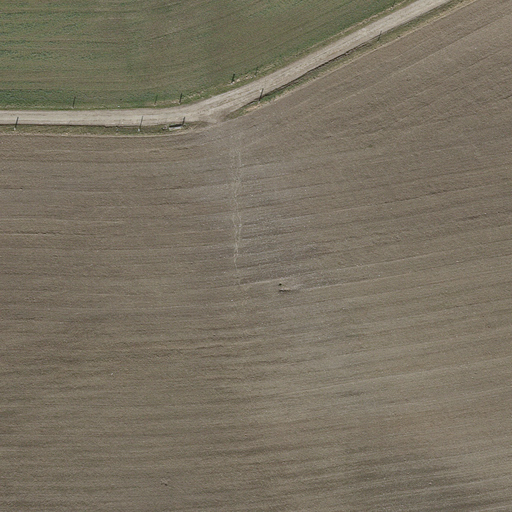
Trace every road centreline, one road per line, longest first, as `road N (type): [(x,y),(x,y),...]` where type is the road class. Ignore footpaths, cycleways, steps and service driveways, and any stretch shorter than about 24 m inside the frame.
road 1 (track): [(445,0),(217,110)]
road 2 (track): [(0,119),(150,121),(217,110)]
